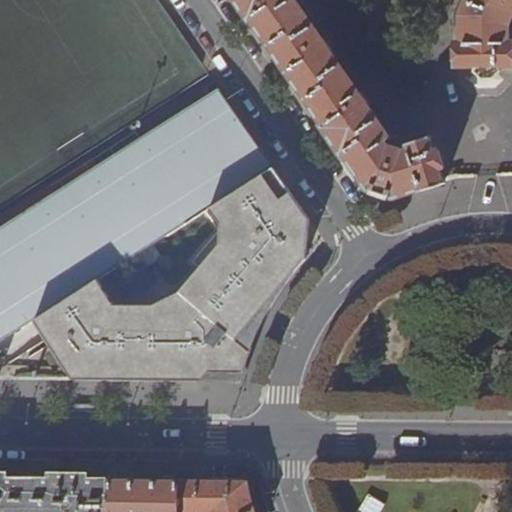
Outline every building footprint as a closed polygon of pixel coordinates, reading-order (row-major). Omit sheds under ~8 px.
[(444,182),(443,180),(440,168),(444,166),(438,149),(434,150),(429,135),(406,142),(408,147),(402,149),(389,145),(385,141),(390,138),(368,106),(369,104),(360,90),(358,92),(331,52),(333,50),(323,36),(321,38),(295,0),(238,0),(367,187),(373,188),(372,190),(387,195),(387,194),(394,196),(420,187),(421,189),(444,182)] [(511,0),(467,0),(461,13),(462,41),(457,41),(457,65),(511,65),(511,40),(509,41),(508,24),(511,15),(511,0)] [(0,340),(34,319),(39,316),(80,289),(101,276),(206,208),(273,166),(219,87),(0,226),(0,340)] [(273,166),(206,208),(221,227),(194,258),(202,265),(183,288),(156,302),(117,302),(101,276),(80,289),(39,316),(34,319),(73,377),(148,378),(148,366),(169,366),(169,378),(203,379),(241,335),(232,327),(246,311),(255,319),(306,259),(308,233),(303,232),(294,218),(298,215),(286,198),(293,194),(273,166)] [(293,194),(286,198),(298,215),(294,218),(303,232),(308,233),(309,218),(293,194)] [(241,335),(203,379),(242,379),(248,359),(254,342),(264,320),(273,304),(281,293),(291,279),(306,259),(255,319),(241,335)] [(232,327),(241,335),(255,319),(246,311),(232,327)] [(148,366),(148,378),(157,378),(169,378),(169,366),(148,366)] [(109,511),(108,478),(0,477),(0,511),(109,511)] [(177,511),(176,479),(108,478),(109,511),(177,511)] [(254,511),(253,508),(247,480),(176,479),(177,511),(254,511)]
